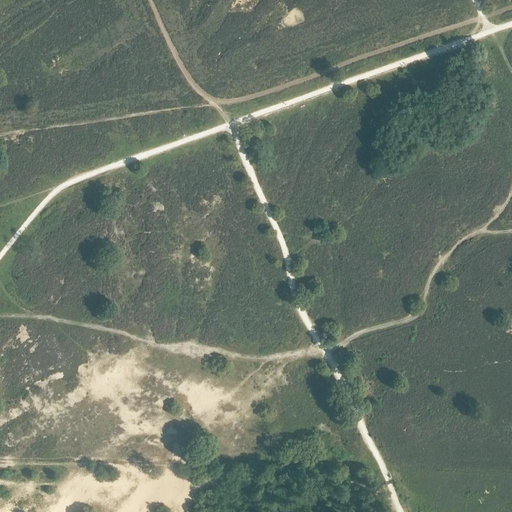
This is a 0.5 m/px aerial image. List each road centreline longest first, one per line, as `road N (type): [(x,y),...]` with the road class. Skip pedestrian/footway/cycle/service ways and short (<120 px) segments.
road 1 (unknown): [(153,0),(184,71),(214,103),(511,6)]
road 2 (track): [(0,461),(229,458),(315,476),(380,477)]
road 3 (track): [(228,125),(214,103),(0,136)]
